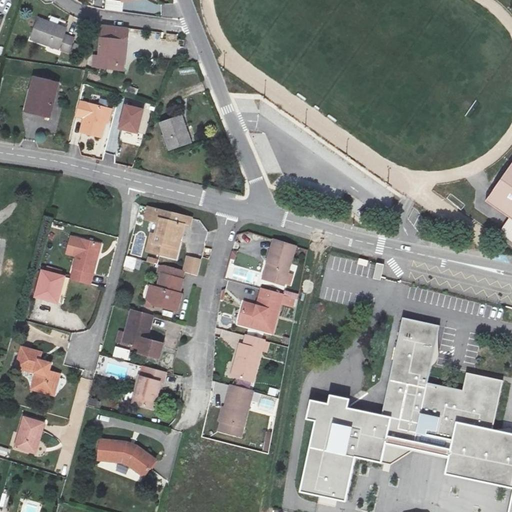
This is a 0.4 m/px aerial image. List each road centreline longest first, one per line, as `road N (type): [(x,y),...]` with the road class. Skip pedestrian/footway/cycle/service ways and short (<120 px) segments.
road 1 (residential): [(511,273),(265,215)]
road 2 (residential): [(186,422),(230,205)]
road 3 (unclassified): [(265,215),(191,27)]
road 4 (residential): [(77,355),(102,323),(135,180)]
road 5 (residential): [(135,180),(0,152)]
road 6 (residential): [(61,0),(99,15),(191,27)]
